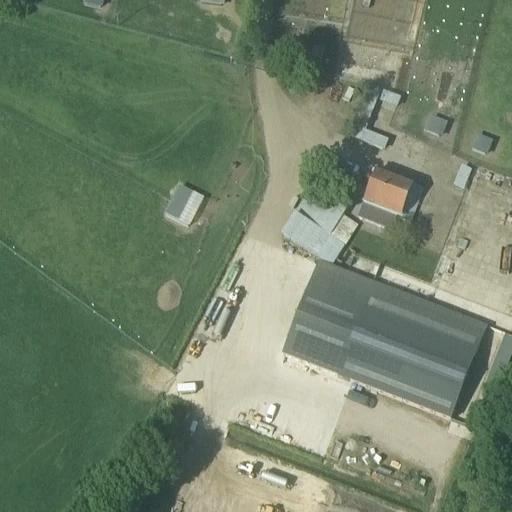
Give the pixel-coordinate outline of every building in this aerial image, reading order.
[(408,103),(383,96),(379,110),(404,117),(408,103)] [(426,132),(442,138),(447,124),(431,118),(426,132)] [(388,147),(365,138),(360,149),(383,158),(388,147)] [(511,197),(511,174),(473,162),(468,180),(459,178),(453,199),(461,201),(454,225),(500,238),(511,197)] [(411,169),(397,164),(391,177),(406,183),(411,169)] [(422,193),(374,175),(355,225),(391,238),(396,226),(408,230),(422,193)] [(330,271),(357,231),(341,220),(350,207),(316,183),(279,236),(330,271)] [(394,280),(352,259),(341,280),(383,302),(394,280)] [(386,310),(315,271),(290,316),(329,337),(334,328),(366,346),(386,310)] [(391,465),(395,451),(354,438),(349,452),(391,465)]
